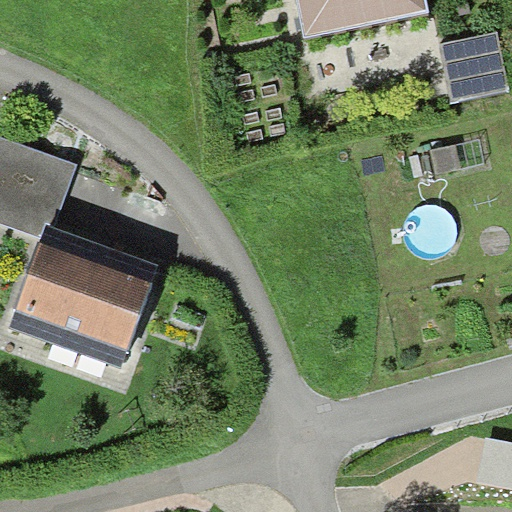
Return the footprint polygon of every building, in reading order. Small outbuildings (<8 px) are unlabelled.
[(421,0),(299,0),(307,39),(424,15),(421,0)] [(497,40),(446,50),(455,100),(507,89),(497,40)] [(0,223),(38,237),(63,168),(0,145),(0,223)] [(159,267),(46,227),(8,334),(120,374),(159,267)] [(511,436),(493,435),(489,475),(511,477),(511,436)]
